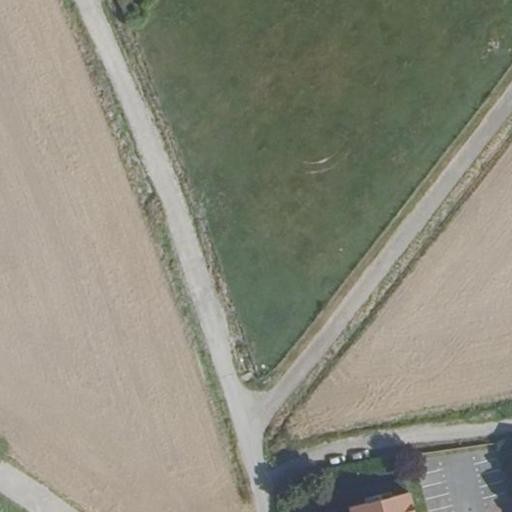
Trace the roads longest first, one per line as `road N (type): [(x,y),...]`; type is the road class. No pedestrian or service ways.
road 1 (unclassified): [(264,511),(177,217),(84,0)]
road 2 (track): [(511,99),(247,434)]
